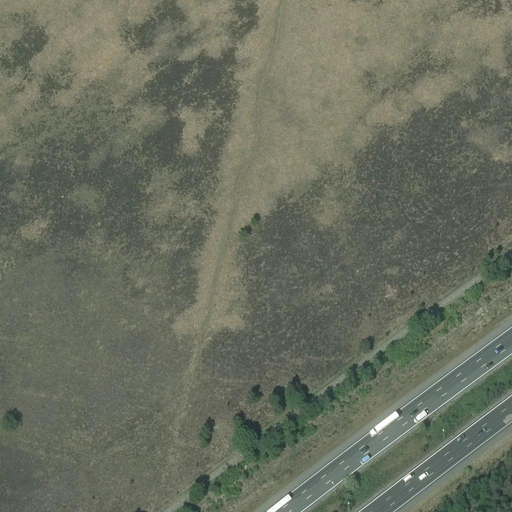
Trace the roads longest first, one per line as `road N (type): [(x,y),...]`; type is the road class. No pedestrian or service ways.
road 1 (motorway): [(511,341),(286,511)]
road 2 (motorway): [(377,511),(511,409)]
